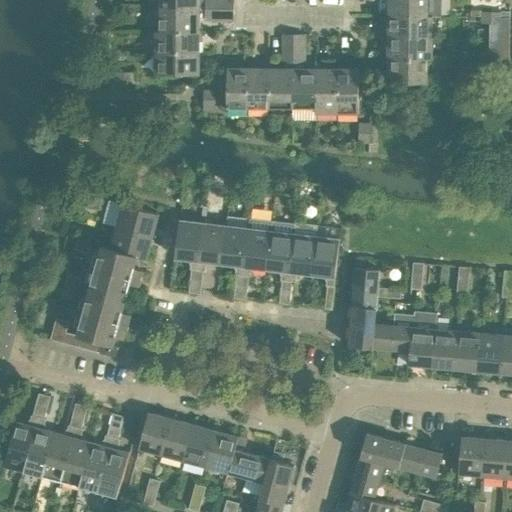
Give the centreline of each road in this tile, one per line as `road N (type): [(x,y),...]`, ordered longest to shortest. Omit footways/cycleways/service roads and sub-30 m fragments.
road 1 (residential): [(335,433),(160,384),(147,382),(132,395),(27,368)]
road 2 (residential): [(335,433),(340,410),(359,397),(511,408)]
